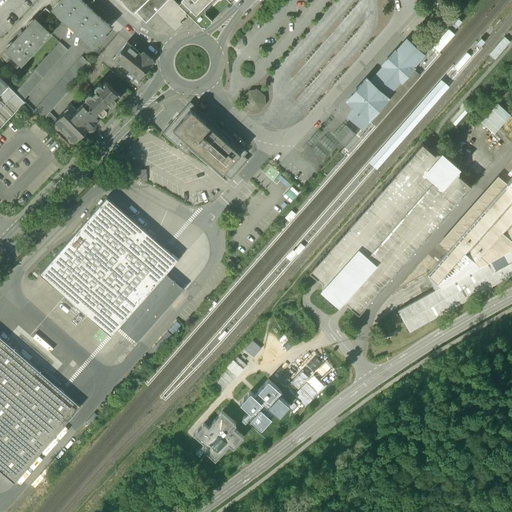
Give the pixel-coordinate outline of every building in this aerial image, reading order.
[(80,0),(60,0),(53,8),(57,12),(65,20),(95,47),(105,35),(102,33),(109,26),(80,0)] [(121,0),(143,22),(156,9),(154,7),(160,0),(121,0)] [(180,0),(178,3),(175,0),(160,0),(154,7),(156,9),(158,11),(175,28),(190,12),(202,24),(225,0),(180,0)] [(354,7),(351,5),(341,17),(343,19),(354,7)] [(65,20),(57,12),(53,16),(61,24),(65,20)] [(35,19),(6,50),(21,63),(49,33),(35,19)] [(434,44),(437,47),(440,50),(454,34),(448,29),(434,44)] [(355,33),(352,32),(342,43),(344,45),(355,33)] [(503,36),(488,54),(494,59),(509,42),(503,36)] [(406,40),(395,52),(394,51),(382,64),(384,66),(377,74),(370,81),(366,78),(347,99),(351,102),(355,106),(348,113),(354,118),(362,125),(366,119),(367,118),(386,97),(385,96),(399,79),(401,81),(413,68),(411,66),(422,54),(406,40)] [(371,42),(369,40),(358,52),(360,54),(371,42)] [(15,93),(23,100),(67,49),(59,42),(15,93)] [(141,54),(127,42),(114,57),(130,70),(139,78),(141,76),(153,61),(142,52),(141,54)] [(317,49),(315,47),(304,59),(306,61),(317,49)] [(455,69),(457,71),(459,68),(471,56),(467,52),(454,66),(453,67),(455,69)] [(82,56),(29,118),(38,125),(91,64),(82,56)] [(420,74),(413,68),(401,81),(399,79),(385,96),(386,97),(367,118),(375,125),(420,74)] [(139,78),(130,70),(127,73),(128,76),(136,83),(139,82),(142,80),(141,76),(139,78)] [(342,74),(340,73),(330,84),(332,86),(342,74)] [(317,76),(315,74),(305,86),(307,88),(317,76)] [(117,93),(105,81),(102,84),(101,83),(98,83),(94,86),(94,89),(95,90),(92,93),(91,92),(88,92),(85,96),(85,99),(86,100),(83,103),(97,117),(98,117),(101,114),(104,115),(107,111),(107,108),(110,105),(113,105),(117,102),(116,99),(114,96),(117,93)] [(15,93),(7,85),(0,91),(0,128),(25,102),(15,93)] [(256,91),(249,92),(244,97),(245,104),(251,109),(258,109),(263,104),(262,96),(256,91)] [(320,100),(318,98),(307,110),(309,112),(320,100)] [(246,152),(189,102),(168,125),(192,146),(229,179),(247,159),(243,156),(246,152)] [(97,117),(83,103),(77,109),(71,104),(56,119),(75,139),(97,117)] [(510,114),(497,103),(481,121),(494,133),(510,114)] [(192,146),(168,125),(161,133),(185,154),(192,146)] [(354,134),(345,126),(336,137),(345,144),(354,134)] [(421,143),(309,272),(320,281),(321,282),(322,291),(338,305),(346,304),(348,306),(358,315),(471,186),(456,175),(461,169),(442,153),(433,153),(421,143)] [(511,188),(507,184),(499,175),(438,243),(449,251),(427,276),(435,293),(511,251),(511,188)] [(107,197),(39,273),(110,336),(119,326),(166,273),(178,259),(107,197)] [(511,251),(435,293),(398,313),(410,335),(511,279),(511,251)] [(166,273),(119,326),(137,342),(183,290),(166,273)] [(40,371),(0,336),(0,471),(13,483),(80,407),(58,388),(61,385),(42,368),(40,371)] [(244,350),(253,358),(261,349),(252,341),(244,350)] [(241,370),(246,365),(237,358),(233,362),(241,370)] [(237,375),(241,370),(233,362),(229,367),(237,375)] [(233,379),(237,375),(229,367),(224,372),(233,379)] [(229,384),(233,379),(224,372),(220,376),(229,384)] [(225,388),(229,384),(220,376),(216,381),(225,388)] [(250,393),(240,404),(253,416),(250,420),(261,430),(276,415),(279,418),(290,407),(279,397),(283,394),(268,380),(254,396),(250,393)] [(220,393),(225,388),(216,381),(212,385),(220,393)] [(204,425),(194,436),(207,448),(204,452),(215,463),(229,447),(233,450),(244,439),(233,429),(237,425),(222,412),(208,428),(204,425)] [(52,480),(48,477),(43,483),(47,486),(52,480)]
